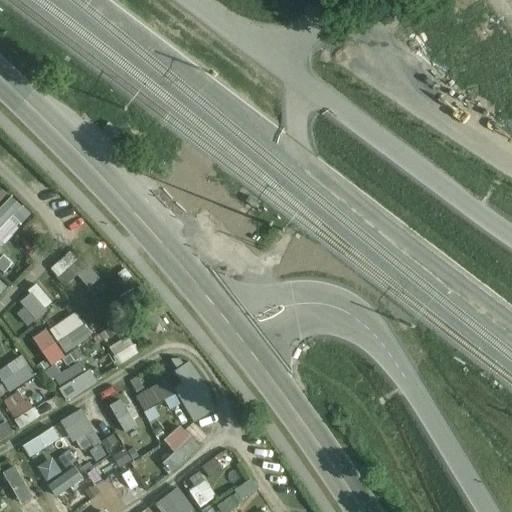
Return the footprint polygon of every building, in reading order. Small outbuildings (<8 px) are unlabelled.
[(0,254),(5,250),(1,246),(31,212),(10,194),(0,205),(0,254)] [(79,276),(89,287),(98,278),(72,249),(51,268),(67,286),(79,276)] [(6,254),(0,257),(0,267),(3,273),(14,266),(6,254)] [(40,286),(9,307),(23,327),(54,305),(40,286)] [(68,351),(92,336),(76,312),(52,327),(68,351)] [(51,365),(65,356),(46,328),(32,337),(51,365)] [(109,347),(119,364),(139,353),(129,336),(109,347)] [(0,370),(0,376),(11,392),(36,373),(21,354),(0,370)] [(70,401),(97,379),(80,359),(54,381),(70,401)] [(176,369),(183,381),(174,386),(194,421),(218,407),(190,360),(176,369)] [(151,415),(177,394),(163,376),(136,398),(151,415)] [(18,428),(36,421),(24,390),(6,397),(18,428)] [(122,398),(110,404),(123,431),(135,425),(122,398)] [(91,464),(108,454),(81,408),(64,419),(91,464)] [(97,412),(91,417),(103,434),(110,429),(97,412)] [(0,441),(14,432),(6,420),(0,423),(0,441)] [(175,468),(201,446),(181,423),(163,439),(174,451),(166,458),(175,468)] [(53,426),(24,445),(32,457),(61,438),(53,426)] [(68,448),(38,467),(47,481),(77,462),(68,448)] [(114,455),(120,466),(131,461),(125,449),(114,455)] [(214,457),(202,466),(212,478),(224,469),(214,457)] [(22,462),(4,470),(22,506),(39,498),(22,462)] [(54,493),(85,483),(80,468),(49,478),(54,493)] [(194,486),(208,476),(202,468),(188,478),(194,486)] [(116,496),(133,487),(123,469),(107,478),(116,496)] [(251,478),(235,488),(242,498),(258,488),(251,478)] [(206,479),(190,490),(201,506),(217,495),(206,479)] [(177,486),(155,503),(161,511),(191,511),(195,509),(177,486)] [(218,502),(223,511),(227,511),(242,504),(236,493),(218,502)] [(100,497),(86,509),(88,511),(110,511),(112,511),(100,497)]
